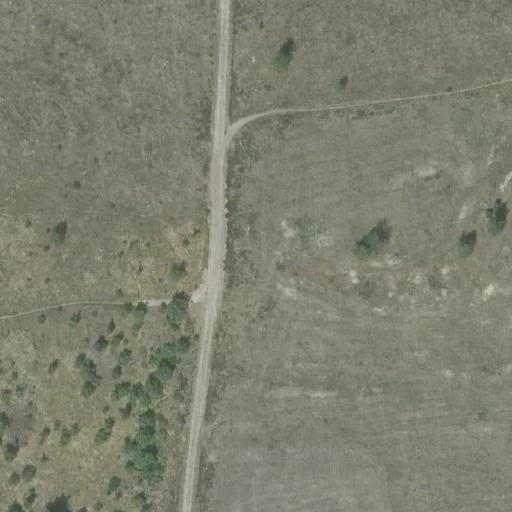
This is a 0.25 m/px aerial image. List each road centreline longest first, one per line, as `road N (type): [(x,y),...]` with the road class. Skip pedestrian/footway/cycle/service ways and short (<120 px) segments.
road 1 (track): [(183,511),(206,303)]
road 2 (track): [(206,303),(221,133)]
road 3 (track): [(221,133),(221,0)]
